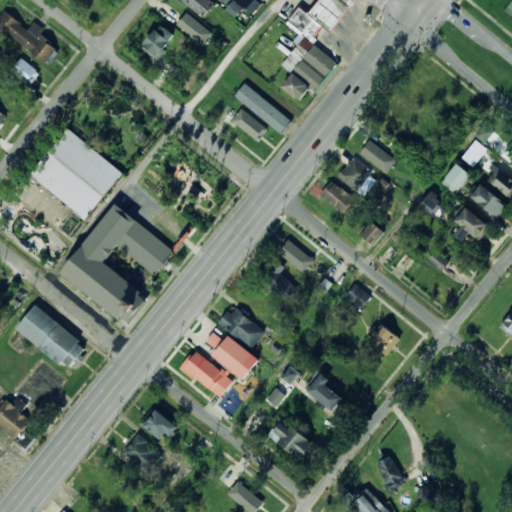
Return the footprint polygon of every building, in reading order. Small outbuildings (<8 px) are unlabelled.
[(101,0),(85,0),(95,8),(101,0)] [(217,5),(210,0),(182,0),(206,19),(217,5)] [(243,7),(235,0),(233,0),(225,9),(234,17),(243,7)] [(261,4),(257,0),(237,0),(251,14),(261,4)] [(321,0),(311,14),(300,6),(290,20),(315,39),(325,25),(333,31),(357,0),(321,0)] [(170,14),(193,36),(204,24),(181,1),(170,14)] [(0,16),(0,29),(49,64),(60,48),(41,35),(45,29),(34,21),(30,28),(4,11),(0,16)] [(158,60),(177,36),(162,24),(143,48),(158,60)] [(283,65),(294,73),(284,86),(305,102),(337,61),(315,45),(310,52),(299,44),(283,65)] [(12,72),(31,85),(41,72),(23,58),(12,72)] [(293,120),(246,82),(235,95),(282,133),(293,120)] [(229,117),(257,146),(271,132),(250,110),(243,117),(235,109),(229,117)] [(494,131),(484,124),(476,135),(485,142),(494,131)] [(125,171),(68,128),(32,175),(88,218),(125,171)] [(363,150),(383,167),(396,151),(377,134),(363,150)] [(372,173),(355,157),(338,176),(355,191),(372,173)] [(473,171),(457,162),(443,184),(459,194),(473,171)] [(489,180),(511,198),(511,196),(511,176),(500,167),(489,180)] [(345,215),(357,202),(335,180),(322,193),(345,215)] [(498,217),(510,205),(484,182),(473,195),(498,217)] [(430,195),(422,206),(440,219),(448,208),(430,195)] [(65,272),(132,324),(153,297),(108,261),(120,246),(157,274),(176,249),(119,204),(65,272)] [(482,239),(492,223),(466,207),(458,220),(464,224),(457,235),(467,241),(472,233),(482,239)] [(77,224),(68,218),(61,227),(70,233),(77,224)] [(372,245),(384,232),(372,221),(360,234),(372,245)] [(320,258),(290,239),(277,259),(307,278),(320,258)] [(442,271),(450,261),(437,251),(429,261),(442,271)] [(261,273),(285,304),(300,292),(276,261),(261,273)] [(349,278),(339,268),(327,281),(337,290),(349,278)] [(372,296),(357,284),(346,297),(361,310),(372,296)] [(37,304),(17,329),(70,371),(90,346),(37,304)] [(253,348),(266,331),(233,306),(220,322),(253,348)] [(511,333),(511,310),(501,327),(511,333)] [(388,347),(392,350),(402,338),(383,321),(369,338),(385,351),(388,347)] [(230,334),(226,339),(215,330),(204,345),(248,378),(262,358),(230,334)] [(184,364),(218,399),(234,383),(199,349),(184,364)] [(30,401),(47,414),(72,379),(41,357),(14,393),(28,404),(30,401)] [(300,372),(291,365),(281,377),(290,384),(300,372)] [(347,395),(321,376),(310,390),(336,410),(347,395)] [(0,409),(0,424),(16,440),(34,422),(10,399),(0,409)] [(167,432),(171,435),(179,427),(157,408),(143,425),(161,439),(167,432)] [(302,459),(314,442),(281,419),(269,436),(302,459)] [(124,451),(149,471),(162,455),(149,445),(151,443),(138,432),(124,451)] [(405,485),(392,455),(377,462),(390,491),(405,485)] [(250,511),(254,511),(264,502),(238,480),(228,493),(250,511)] [(437,497),(431,482),(416,489),(422,503),(437,497)] [(386,508),(365,484),(347,499),(358,511),(384,511),(383,511),(386,508)]
